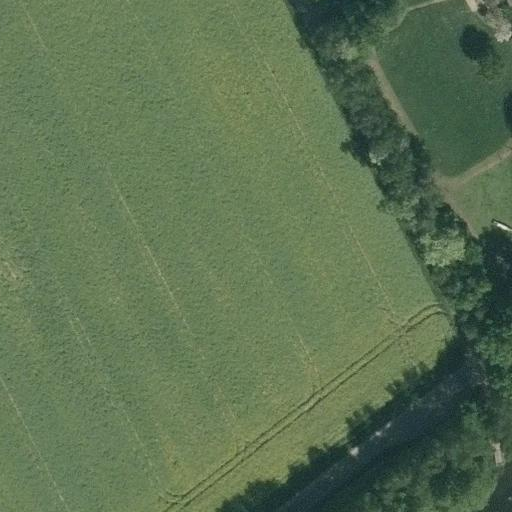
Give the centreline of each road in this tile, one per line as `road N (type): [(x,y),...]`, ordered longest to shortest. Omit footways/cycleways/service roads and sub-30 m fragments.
road 1 (unclassified): [(485,354),(305,0)]
road 2 (unclassified): [(485,354),(289,511)]
